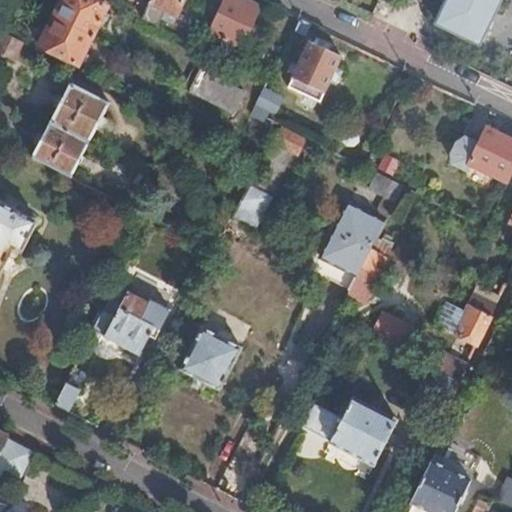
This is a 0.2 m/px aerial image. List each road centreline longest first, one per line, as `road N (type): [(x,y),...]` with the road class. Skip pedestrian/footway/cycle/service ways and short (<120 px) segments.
road 1 (residential): [(296,0),(511,108)]
road 2 (residential): [(0,406),(199,511)]
